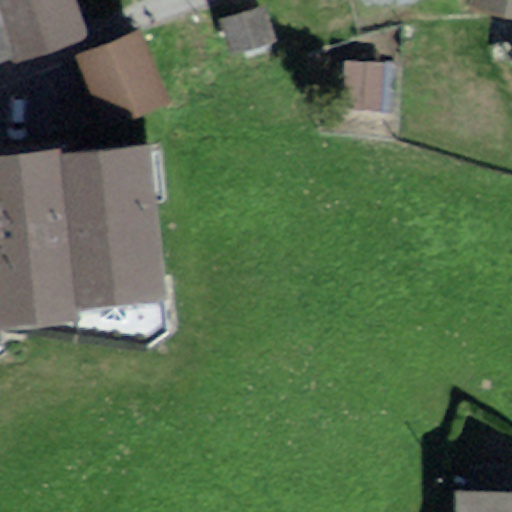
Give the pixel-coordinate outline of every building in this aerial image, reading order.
[(85,0),(0,0),(0,71),(99,34),(85,0)] [(511,0),(481,0),(480,6),(511,10),(511,0)] [(266,3),(220,18),(232,55),(278,40),(266,3)] [(87,64),(104,119),(158,103),(142,47),(87,64)] [(381,68),(347,66),(344,106),(378,108),(381,68)] [(0,149),(0,327),(169,306),(147,138),(0,149)] [(511,511),(511,483),(457,482),(456,511),(511,511)]
